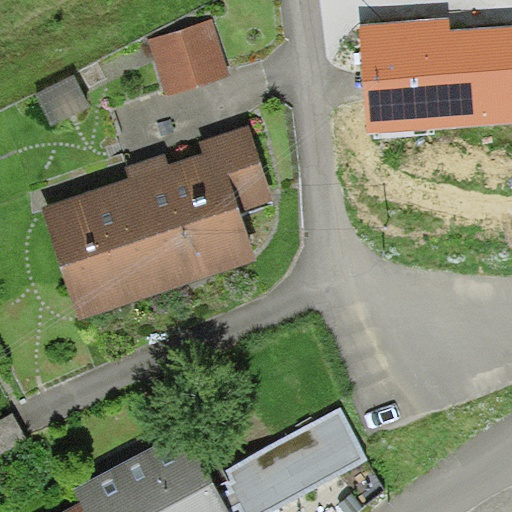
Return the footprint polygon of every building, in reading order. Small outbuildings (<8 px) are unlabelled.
[(212,20),(153,39),(169,91),(229,72),(212,20)] [(430,23),(363,27),(368,112),(433,108),(433,119),(511,113),(511,29),(431,35),(430,23)] [(218,153),(48,211),(81,307),(122,293),(119,283),(209,252),(213,265),(254,251),(237,202),(271,190),(249,126),(213,138),(218,153)] [(14,409),(0,416),(0,451),(29,436),(14,409)] [(86,506),(89,511),(229,511),(185,433),(78,491),(86,506)] [(329,455),(258,511),(353,511),(367,501),(329,455)]
